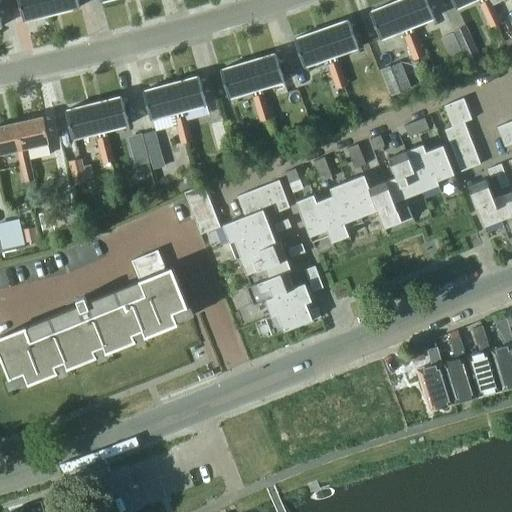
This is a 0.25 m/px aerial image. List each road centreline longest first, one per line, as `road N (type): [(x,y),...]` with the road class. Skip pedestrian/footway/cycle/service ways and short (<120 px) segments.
road 1 (tertiary): [(0,488),(511,276)]
road 2 (residential): [(0,71),(270,0)]
